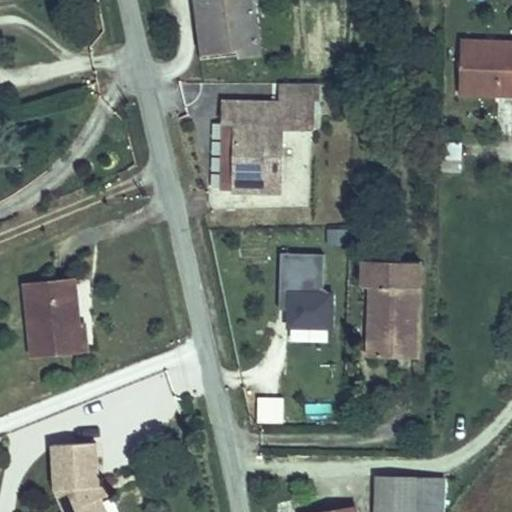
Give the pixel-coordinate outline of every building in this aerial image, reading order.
[(273,35),(273,0),(218,0),(219,30),(238,30),(238,25),(252,25),(252,35),(273,35)] [(511,33),(473,32),(470,77),(510,79),(510,86),(511,86),(511,33)] [(295,88),(230,88),(230,110),(229,175),(243,176),(291,175),(291,114),(323,113),(322,82),(322,68),(296,67),(295,88)] [(322,82),(323,113),(336,113),(336,81),(322,82)] [(470,162),(471,133),(451,132),(449,161),(470,162)] [(355,223),(355,210),(336,210),(336,223),(355,223)] [(331,273),(332,234),(289,233),(288,282),(297,282),(296,290),(296,307),(299,307),(336,308),(340,308),(341,273),(331,273)] [(370,268),(378,268),(403,268),(403,243),(372,241),(370,268)] [(403,268),(378,268),(375,339),(424,341),(428,243),(403,243),(403,268)] [(60,325),(95,320),(92,290),(99,288),(95,251),(50,257),(60,325)] [(296,290),(297,282),(288,282),(287,290),(296,290)] [(92,290),(95,320),(109,318),(106,287),(99,288),(92,290)] [(336,322),(336,308),(299,307),(298,321),(336,322)] [(291,402),(292,378),(266,377),(265,402),(291,402)] [(331,418),(331,403),(303,403),(304,418),(331,418)] [(53,415),(57,470),(66,490),(60,492),(65,509),(77,505),(79,511),(102,511),(100,503),(111,500),(101,470),(95,470),(94,463),(102,462),(99,412),(53,415)] [(423,507),(420,467),(383,465),(386,510),(423,507)] [(319,493),(321,511),(366,511),(363,487),(319,493)] [(308,511),(321,511),(319,493),(306,494),(308,511)] [(114,511),(111,500),(100,503),(102,511),(114,511)]
